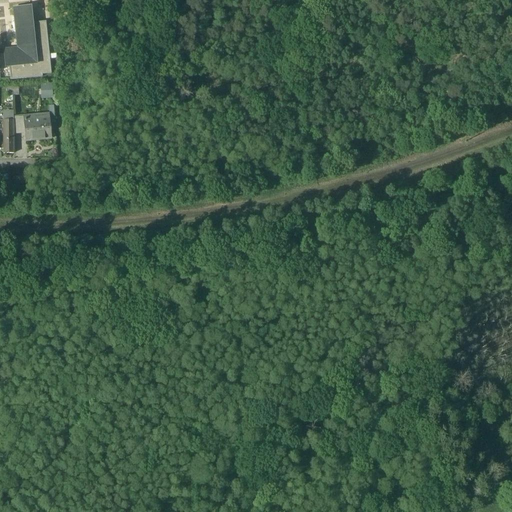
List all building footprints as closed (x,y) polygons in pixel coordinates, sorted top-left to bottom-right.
[(9,68),(11,81),(42,77),(42,76),(51,74),(46,23),(33,24),(31,6),(13,8),(18,49),(4,51),(5,56),(0,56),(0,68),(6,68),(9,68)] [(49,86),(41,87),(42,99),(53,98),(51,84),(49,84),(49,86)] [(26,121),(24,121),(25,133),(26,141),(50,139),(48,119),(26,121)] [(24,121),(13,122),(13,134),(25,133),(24,121)] [(13,122),(3,122),(3,154),(13,154),(13,137),(13,134),(13,122)]
